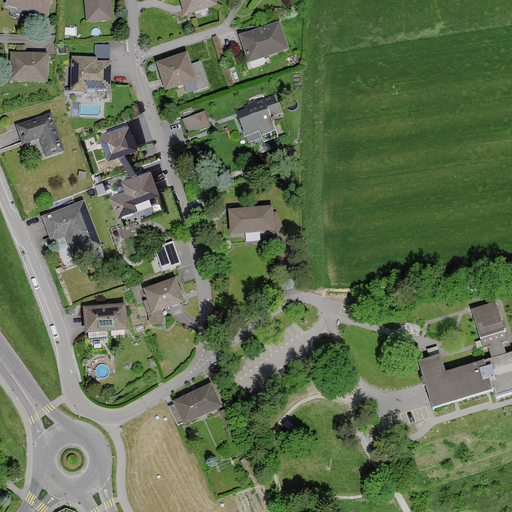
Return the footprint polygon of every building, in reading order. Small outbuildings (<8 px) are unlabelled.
[(51,0),(7,0),(6,9),(48,17),(51,0)] [(109,0),(79,0),(86,0),(84,25),(109,26),(109,0)] [(215,0),(178,0),(182,16),(217,9),(215,0)] [(280,23),(240,35),(248,63),(288,51),(280,23)] [(46,54),(10,54),(10,84),(46,84),(46,54)] [(187,54),(156,63),(165,92),(196,83),(187,54)] [(108,61),(71,61),(71,90),(108,91),(108,61)] [(266,102),(232,111),(241,147),(276,137),(266,102)] [(203,112),(177,119),(183,141),(209,134),(203,112)] [(54,115),(19,125),(28,158),(63,148),(54,115)] [(129,124),(97,136),(105,158),(137,146),(129,124)] [(157,196),(152,169),(122,175),(126,191),(112,194),(116,215),(137,210),(136,200),(157,196)] [(85,202),(43,218),(53,243),(67,237),(76,260),(103,249),(85,202)] [(272,210),(228,214),(230,235),(270,232),(274,231),(274,228),(272,210)] [(281,225),(274,228),(274,231),(270,232),(277,246),(288,240),(281,225)] [(172,242),(154,248),(162,271),(180,265),(172,242)] [(291,246),(277,247),(278,266),(292,265),(291,246)] [(172,283),(144,293),(152,316),(180,307),(172,283)] [(506,333),(498,304),(473,311),(487,362),(447,374),(442,358),(420,364),(433,411),(511,388),(511,354),(506,356),(500,334),(506,333)] [(124,306),(84,307),(85,336),(125,335),(124,306)] [(210,387),(173,404),(185,428),(221,411),(210,387)] [(229,409),(219,414),(232,441),(242,437),(229,409)] [(249,459),(241,463),(249,481),(257,477),(249,459)]
